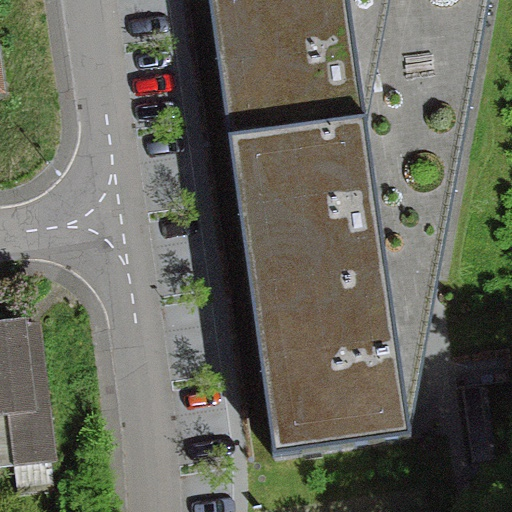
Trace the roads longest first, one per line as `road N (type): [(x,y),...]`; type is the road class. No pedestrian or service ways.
road 1 (residential): [(119,225),(147,511)]
road 2 (residential): [(87,0),(119,225)]
